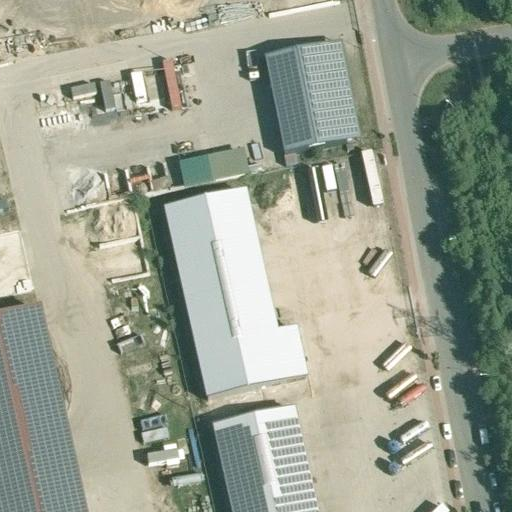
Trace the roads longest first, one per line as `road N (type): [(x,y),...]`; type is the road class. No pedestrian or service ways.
road 1 (unclassified): [(480,511),(394,62)]
road 2 (unknown): [(383,7),(0,89)]
road 3 (unknown): [(355,511),(330,399),(333,210)]
road 4 (unclassified): [(394,62),(511,39)]
